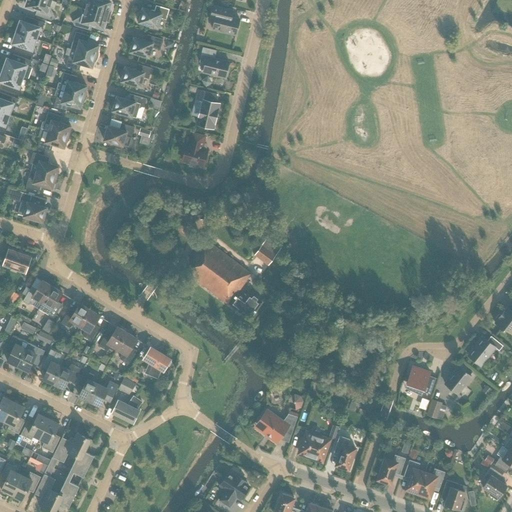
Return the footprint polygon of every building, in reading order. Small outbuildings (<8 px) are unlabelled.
[(50,6),(52,1),(49,0),(27,0),(26,6),(27,5),(37,9),(35,15),(51,20),(56,18),(50,6)] [(85,0),(87,3),(85,9),(109,16),(111,11),(109,11),(111,3),(110,3),(110,4),(99,1),(99,0),(85,0)] [(154,11),(143,8),(141,13),(140,14),(139,15),(138,17),(138,19),(139,19),(139,22),(157,28),(160,18),(166,20),(169,9),(156,5),(154,11)] [(229,15),(230,10),(233,11),(233,10),(214,5),(210,18),(215,19),(213,30),(235,35),(234,40),(239,19),(231,17),(230,15),(229,15)] [(109,16),(85,9),(84,15),(72,21),(74,26),(90,30),(92,24),(103,27),(103,28),(106,21),(108,21),(109,16)] [(16,28),(14,32),(36,39),(39,28),(42,29),(44,23),(26,17),(24,22),(21,21),(18,29),(16,28)] [(36,39),(14,32),(13,35),(15,36),(13,44),(16,45),(15,51),(33,57),(35,51),(32,50),(36,39)] [(76,32),(73,43),(71,49),(76,51),(97,57),(98,55),(98,54),(98,52),(97,50),(99,45),(87,42),(89,36),(76,32)] [(145,41),(134,37),(133,42),(131,43),(130,45),(129,47),(129,48),(131,49),(130,52),(149,57),(152,48),(160,50),(163,40),(160,39),(147,35),(145,41)] [(203,47),(199,62),(205,63),(203,72),(225,78),(229,62),(214,58),(216,51),(203,47)] [(97,57),(76,51),(75,57),(69,55),(66,66),(79,70),(81,64),(92,67),(93,63),(95,61),(96,60),(97,58),(97,57)] [(2,66),(1,69),(22,77),(28,79),(32,68),(29,67),(31,61),(13,54),(11,60),(7,59),(5,67),(2,66)] [(50,65),(57,67),(59,61),(51,58),(50,65)] [(137,70),(125,67),(124,72),(123,73),(122,74),(121,76),(120,78),(122,78),(121,81),(140,87),(143,77),(149,79),(152,68),(138,64),(137,70)] [(22,77),(1,69),(0,73),(2,73),(0,79),(0,81),(3,83),(1,88),(19,95),(21,88),(18,87),(22,77)] [(59,83),(57,89),(85,98),(85,96),(86,94),(86,93),(85,91),(87,86),(75,83),(77,77),(64,73),(61,83),(59,83)] [(206,87),(212,83),(208,76),(201,81),(206,87)] [(85,98),(57,89),(55,96),(56,97),(54,107),(67,111),(69,105),(80,108),(81,103),(83,102),(84,101),(85,99),(85,98)] [(200,91),(198,99),(202,101),(197,124),(213,128),(219,104),(214,103),(216,95),(200,91)] [(0,111),(9,115),(13,104),(15,105),(18,99),(0,92),(0,111)] [(147,99),(130,94),(128,100),(117,96),(115,101),(114,102),(113,104),(112,106),(111,107),(113,108),(112,111),(136,118),(139,109),(142,107),(144,108),(147,99)] [(160,107),(161,101),(151,98),(149,104),(160,107)] [(9,115),(0,111),(0,130),(5,132),(8,126),(5,125),(9,115)] [(41,129),(69,137),(70,136),(70,134),(70,132),(69,130),(71,126),(59,122),(61,116),(48,112),(45,122),(43,122),(41,129),(41,130),(41,129)] [(129,146),(134,127),(121,123),(119,129),(108,126),(104,140),(107,141),(106,143),(108,143),(110,144),(112,143),(113,143),(123,146),(123,145),(129,146)] [(149,138),(151,131),(140,128),(138,135),(149,138)] [(69,138),(69,137),(41,129),(41,130),(40,135),(41,136),(38,146),(51,150),(53,144),(64,148),(65,143),(67,142),(68,140),(69,138)] [(182,161),(190,163),(189,167),(195,168),(197,164),(204,166),(205,162),(207,162),(208,156),(206,156),(207,151),(201,150),(202,146),(203,146),(205,136),(192,133),(189,147),(186,146),(182,161)] [(11,146),(19,149),(21,142),(14,140),(11,146)] [(31,170),(57,178),(57,177),(58,175),(58,173),(57,171),(59,166),(47,163),(49,157),(33,152),(30,163),(38,165),(36,172),(31,170)] [(57,179),(57,178),(31,170),(26,187),(39,191),(41,185),(52,188),(53,184),(55,182),(56,181),(57,179)] [(24,215),(23,216),(42,222),(43,219),(45,219),(45,218),(46,216),(45,214),(45,212),(46,207),(35,204),(38,196),(21,192),(19,200),(22,201),(18,214),(24,215)] [(181,266),(179,268),(228,305),(229,304),(249,319),(262,302),(248,292),(246,295),(244,293),(242,297),(237,293),(251,274),(206,240),(200,248),(198,246),(182,267),(181,266)] [(275,254),(272,252),(262,245),(255,255),(268,265),(275,254)] [(32,256),(8,248),(2,266),(26,274),(32,256)] [(42,303),(52,287),(42,280),(42,281),(35,293),(30,289),(22,301),(28,305),(29,303),(39,309),(42,303)] [(52,287),(42,303),(39,309),(54,318),(60,308),(54,304),(61,293),(62,293),(52,287)] [(19,295),(8,289),(1,300),(12,307),(19,295)] [(80,326),(90,310),(80,304),(79,304),(80,304),(73,316),(67,312),(61,323),(69,328),(75,323),(80,326)] [(511,311),(507,307),(501,315),(499,314),(495,319),(497,320),(494,322),(503,329),(504,328),(511,334),(511,311)] [(100,316),(90,310),(80,326),(84,329),(83,336),(91,341),(97,331),(92,327),(99,316),(100,316)] [(117,349),(127,333),(117,327),(110,339),(105,335),(98,346),(107,351),(112,346),(117,349)] [(137,339),(127,333),(117,349),(122,352),(120,359),(128,364),(135,354),(129,350),(136,339),(137,340),(137,339)] [(43,341),(50,344),(53,337),(47,334),(43,341)] [(17,366),(29,343),(13,335),(8,346),(13,349),(8,361),(7,360),(7,361),(17,366)] [(499,351),(503,346),(493,338),(489,343),(483,337),(468,356),(481,366),(495,348),(499,351)] [(39,361),(45,351),(29,343),(17,366),(28,371),(34,359),(39,361)] [(167,357),(151,347),(150,348),(144,359),(149,362),(145,373),(157,378),(161,369),(163,371),(169,361),(165,360),(167,357)] [(53,384),(62,367),(56,364),(58,357),(55,356),(57,352),(51,349),(44,363),(49,366),(44,378),(43,378),(53,384)] [(67,369),(62,367),(53,384),(64,389),(64,388),(70,376),(75,379),(81,368),(72,364),(67,369)] [(413,366),(407,383),(411,385),(410,389),(421,394),(422,391),(430,394),(435,378),(429,376),(430,372),(413,366)] [(445,384),(457,394),(471,377),(459,367),(445,384)] [(89,401),(98,384),(92,381),(94,374),(85,370),(80,381),(85,384),(80,396),(79,395),(79,396),(89,401)] [(113,377),(120,381),(123,376),(116,372),(113,377)] [(136,384),(124,378),(118,389),(129,395),(136,384)] [(103,386),(98,384),(89,401),(100,406),(100,405),(105,393),(111,396),(116,385),(108,381),(103,386)] [(482,391),(487,395),(492,390),(486,386),(482,391)] [(301,396),(294,394),(289,397),(287,403),(290,408),(296,410),(301,408),(303,402),(301,396)] [(0,421),(4,423),(14,402),(4,397),(4,396),(3,396),(0,403),(0,421)] [(113,412),(112,412),(129,421),(131,418),(134,420),(139,410),(137,409),(142,402),(134,396),(128,405),(118,401),(113,412)] [(432,400),(427,415),(437,419),(437,417),(443,418),(447,406),(442,404),(442,403),(432,400)] [(14,402),(4,423),(9,425),(8,428),(18,433),(24,422),(18,419),(25,406),(24,406),(24,407),(14,402)] [(289,411),(288,413),(288,414),(290,415),(287,422),(286,424),(270,412),(266,417),(263,415),(259,422),(262,424),(258,429),(276,442),(280,436),(283,438),(289,440),(288,442),(297,417),(298,414),(289,411)] [(33,436),(39,439),(49,419),(39,414),(39,413),(38,413),(32,426),(26,423),(20,434),(31,440),(33,436)] [(49,419),(39,439),(46,441),(43,448),(54,452),(60,439),(54,436),(60,423),(59,423),(58,424),(49,419)] [(339,427),(333,425),(329,437),(335,439),(339,427)] [(70,471),(83,477),(93,456),(94,457),(95,456),(84,451),(90,440),(94,442),(94,441),(78,433),(78,432),(72,442),(62,437),(64,433),(51,460),(48,466),(33,498),(34,498),(35,495),(45,499),(40,510),(41,510),(41,509),(46,511),(54,511),(59,503),(70,508),(70,507),(68,506),(78,486),(65,480),(59,493),(51,489),(55,480),(50,477),(58,460),(64,463),(68,453),(77,457),(70,471)] [(303,441),(299,454),(316,459),(317,456),(323,458),(329,440),(308,433),(305,442),(303,441)] [(351,461),(352,462),(356,450),(355,449),(355,448),(348,446),(350,439),(339,435),(334,452),(340,454),(336,466),(348,470),(351,461)] [(510,438),(503,447),(508,450),(511,452),(511,439),(510,438)] [(7,445),(13,448),(16,442),(10,439),(7,445)] [(410,445),(404,443),(402,451),(408,453),(410,445)] [(500,457),(494,465),(506,473),(509,468),(511,469),(511,452),(508,450),(503,447),(502,446),(496,454),(500,457)] [(418,452),(413,450),(409,459),(415,461),(418,452)] [(383,459),(379,471),(380,471),(377,481),(389,485),(393,473),(400,475),(405,458),(395,455),(392,461),(385,459),(384,459),(383,459)] [(490,464),(494,459),(488,455),(484,461),(490,464)] [(417,494),(425,473),(417,470),(420,463),(409,460),(403,476),(410,478),(406,490),(417,494)] [(488,464),(482,460),(479,465),(485,469),(488,464)] [(12,495),(21,475),(16,473),(18,468),(8,463),(2,475),(8,477),(1,490),(2,491),(2,490),(12,495)] [(39,472),(43,474),(47,465),(43,463),(39,472)] [(488,480),(483,487),(490,492),(488,495),(497,501),(507,486),(498,480),(502,475),(490,467),(484,477),(488,480)] [(432,475),(425,473),(417,494),(429,498),(433,486),(439,488),(445,472),(434,468),(432,475)] [(27,478),(21,475),(12,495),(22,500),(22,501),(29,488),(34,491),(41,478),(31,472),(27,478)] [(240,499),(249,486),(245,484),(246,482),(236,476),(235,477),(229,473),(220,486),(227,490),(220,500),(230,507),(236,497),(240,499)] [(447,480),(442,493),(448,495),(445,505),(461,511),(465,500),(462,499),(464,492),(466,487),(458,484),(447,480)] [(294,497),(282,493),(279,502),(277,502),(273,511),(296,511),(290,510),(294,497)] [(319,511),(322,507),(310,503),(306,511),(319,511)]
